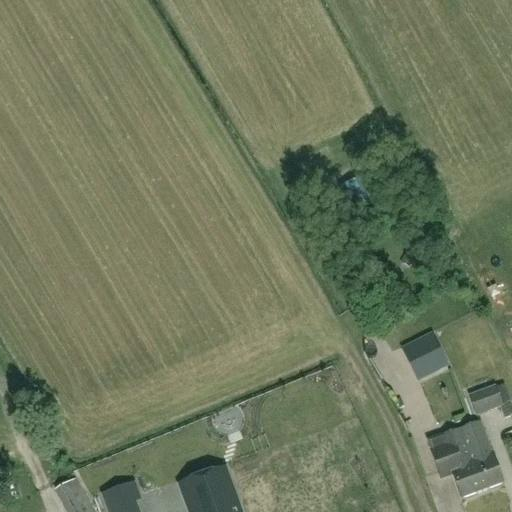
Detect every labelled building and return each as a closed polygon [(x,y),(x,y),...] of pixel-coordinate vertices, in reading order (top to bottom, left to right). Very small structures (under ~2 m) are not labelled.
[(385,200),(372,172),(335,190),(348,217),(385,200)] [(401,349),(413,374),(430,365),(430,363),(445,356),(433,333),(401,349)] [(500,408),(504,420),(511,416),(511,404),(505,384),(496,387),(495,386),(468,397),(475,418),(500,408)] [(459,431),(483,492),(504,484),(492,452),(490,453),(479,423),(459,431)] [(483,492),(459,431),(439,438),(427,443),(431,453),(430,453),(440,479),(451,474),(461,501),(483,492)] [(179,486),(188,511),(241,511),(226,469),(179,486)] [(93,511),(76,479),(54,490),(66,511),(93,511)]
